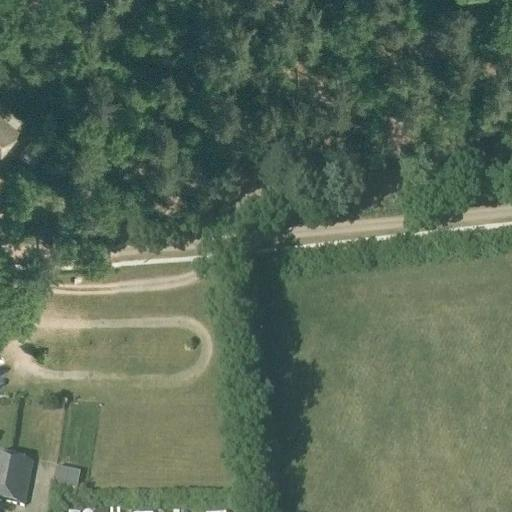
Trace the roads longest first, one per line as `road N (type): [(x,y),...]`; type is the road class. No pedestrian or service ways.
road 1 (track): [(511,211),(114,253),(0,251)]
road 2 (track): [(21,289),(20,360),(34,374),(182,379),(202,367),(204,340),(170,322)]
road 3 (track): [(0,286),(160,288),(190,280)]
road 4 (track): [(170,322),(20,324)]
